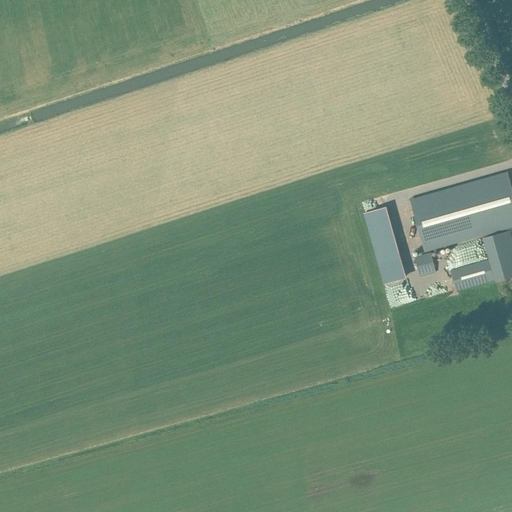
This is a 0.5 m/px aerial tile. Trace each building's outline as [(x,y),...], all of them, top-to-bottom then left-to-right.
[(511,189),(507,172),(410,200),(424,252),(511,227),(511,189)] [(386,207),(364,213),(384,284),(406,278),(386,207)] [(511,240),(509,231),(500,234),(481,239),(487,260),(449,271),(455,292),(494,281),(494,283),(510,278),(511,278),(511,279),(511,240)] [(414,257),(419,277),(436,273),(431,253),(414,257)] [(448,293),(447,282),(429,285),(430,296),(448,293)]
